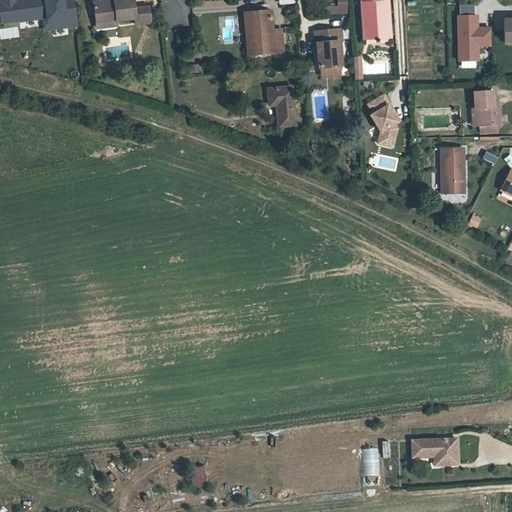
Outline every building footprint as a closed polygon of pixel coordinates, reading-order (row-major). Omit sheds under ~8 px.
[(0,0),(0,23),(39,18),(36,0),(0,0)] [(42,0),(45,21),(54,19),(55,29),(78,27),(74,0),(42,0)] [(91,0),(95,24),(115,22),(115,18),(133,17),(133,22),(149,21),(146,5),(132,5),(131,0),(91,0)] [(326,6),(326,15),(347,14),(346,0),(336,0),(337,5),(326,6)] [(382,0),(362,0),(364,32),(390,31),(388,0),(382,0)] [(272,10),(253,12),(255,38),(247,39),(249,55),(284,51),(283,31),(274,31),(272,10)] [(244,13),(247,39),(255,38),(253,12),(244,13)] [(478,28),(478,15),(458,16),(459,61),(479,61),(479,45),(490,45),(490,28),(478,28)] [(317,62),(319,62),(339,60),(338,36),(340,35),(339,25),(314,26),(317,62)] [(390,31),(364,32),(364,40),(391,38),(390,31)] [(339,70),(339,60),(319,62),(319,71),(339,70)] [(269,106),(277,106),(278,127),(297,125),(293,86),(268,89),(269,106)] [(480,125),(496,124),(500,124),(499,105),(495,106),(495,91),(475,92),(476,107),(479,106),(480,125)] [(385,95),(369,105),(374,114),(371,115),(382,132),(380,139),(394,143),(398,128),(395,124),(398,122),(388,106),(391,105),(385,95)] [(496,133),(496,124),(480,125),(480,134),(496,133)] [(440,148),(440,157),(465,157),(465,148),(440,148)] [(481,158),(494,164),(497,157),(485,151),(481,158)] [(441,194),(461,194),(461,173),(465,173),(465,157),(440,157),(441,194)] [(511,172),(508,170),(497,188),(511,196),(511,172)] [(408,189),(401,193),(403,198),(410,194),(408,189)] [(476,229),(481,218),(472,214),(467,224),(476,229)] [(454,440),(410,443),(411,460),(433,458),(441,458),(442,467),(456,466),(454,440)] [(380,485),(378,448),(361,449),(364,486),(380,485)] [(441,458),(433,458),(433,467),(442,467),(441,458)] [(203,472),(189,475),(194,498),(208,494),(203,472)]
